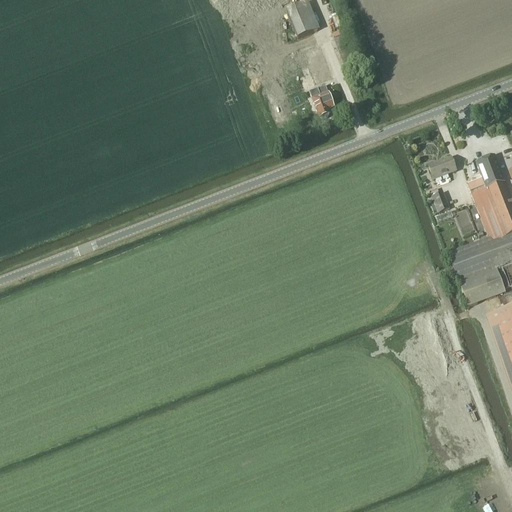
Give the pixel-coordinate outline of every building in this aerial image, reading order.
[(297,40),(319,31),(308,3),(286,11),(297,40)] [(346,73),(357,69),(344,36),(333,40),(346,73)] [(311,63),(283,74),(289,90),(317,79),(311,63)] [(323,120),(327,118),(328,117),(329,116),(328,111),(333,109),(325,87),(309,93),(319,120),(321,119),(323,120)] [(487,238),(447,254),(458,285),(511,264),(511,237),(511,235),(511,234),(511,202),(504,182),(494,157),(476,164),(482,179),(473,183),(467,185),(487,238)] [(433,181),(456,172),(450,159),(428,167),(433,181)] [(437,213),(448,209),(442,195),(432,199),(437,213)] [(511,394),(511,309),(511,310),(506,311),(486,318),(511,394)]
